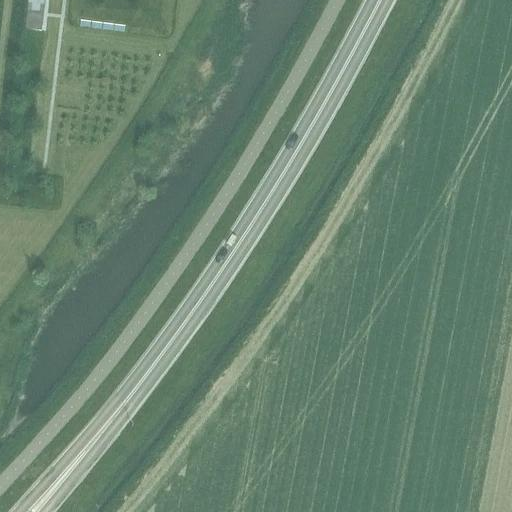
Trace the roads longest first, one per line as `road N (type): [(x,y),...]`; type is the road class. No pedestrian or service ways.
road 1 (secondary): [(373,0),(223,256),(135,379),(17,511)]
road 2 (secondary): [(45,511),(210,298),(315,134),(387,0)]
